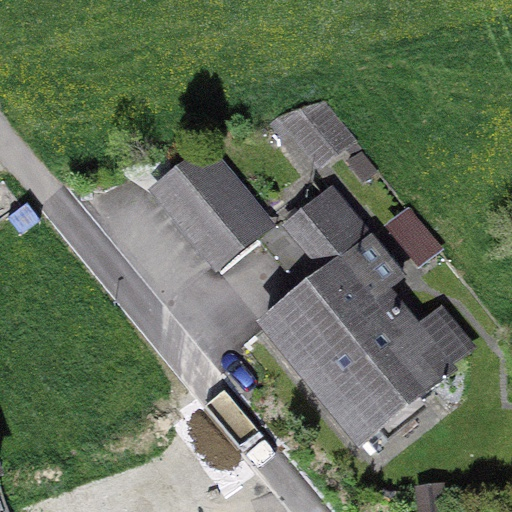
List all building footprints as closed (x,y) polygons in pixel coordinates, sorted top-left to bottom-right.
[(307,180),(357,142),(328,104),(267,122),(307,180)] [(275,227),(211,147),(150,195),(214,276),(275,227)] [(348,165),(365,185),(381,172),(364,151),(348,165)] [(302,292),(257,328),(358,453),(457,374),(453,369),(477,349),(443,306),(420,324),(392,290),(406,278),(332,187),(262,243),(302,292)] [(386,231),(418,270),(442,250),(410,211),(386,231)] [(449,511),(445,485),(415,490),(417,511),(449,511)]
